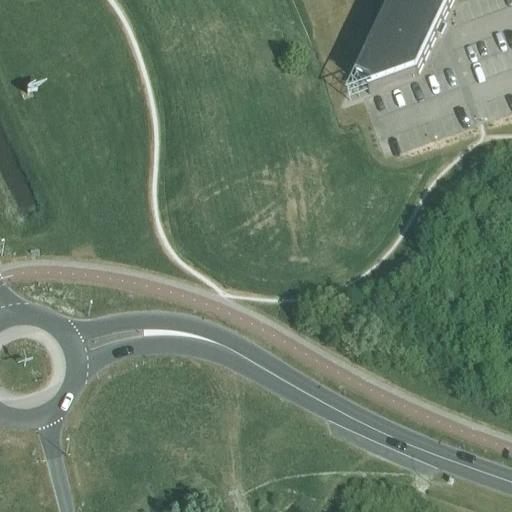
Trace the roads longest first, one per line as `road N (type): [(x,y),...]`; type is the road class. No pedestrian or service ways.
road 1 (tertiary): [(511,476),(358,414),(190,323),(131,319),(67,334)]
road 2 (tertiary): [(78,364),(185,346),(408,451),(511,490)]
